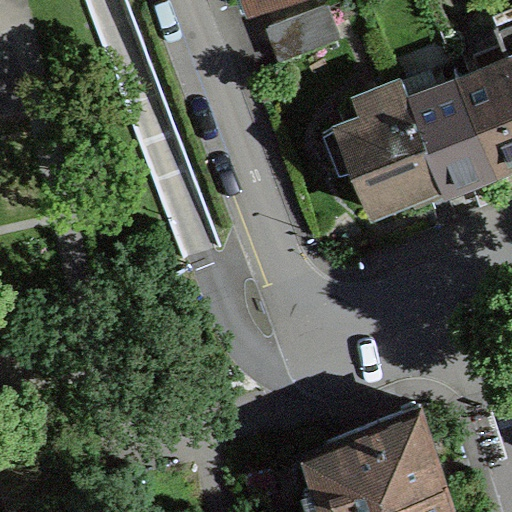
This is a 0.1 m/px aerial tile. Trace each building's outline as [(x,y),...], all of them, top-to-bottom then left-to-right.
[(280,56),(338,35),(326,3),(268,24),(280,56)] [(511,62),(511,15),(496,22),(511,62)] [(511,62),(462,83),(498,173),(511,167),(511,62)] [(446,187),(412,103),(401,77),(376,87),(383,104),(336,122),(323,130),(339,171),(354,167),(370,207),(382,202),(411,190),(416,199),(446,187)] [(498,173),(462,83),(412,103),(446,187),(452,184),(468,178),(470,185),(498,173)] [(423,414),(419,402),(306,447),(327,511),(333,511),(443,477),(423,414)] [(453,511),(448,493),(443,477),(333,511),(453,511)]
